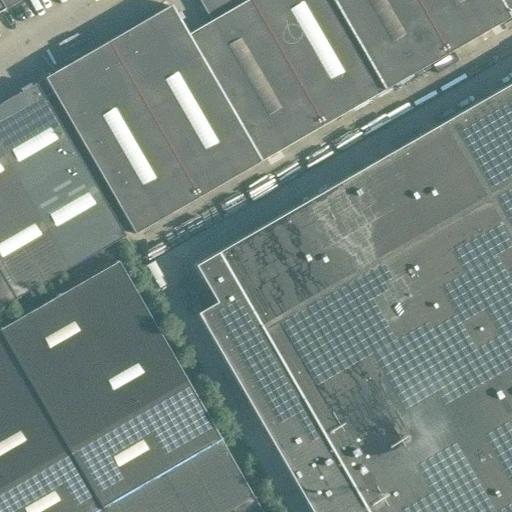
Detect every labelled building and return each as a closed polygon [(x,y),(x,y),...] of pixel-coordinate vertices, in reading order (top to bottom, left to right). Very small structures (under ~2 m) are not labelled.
[(0,0),(0,12),(21,0),(0,0)] [(189,35),(263,162),(324,126),(250,0),(199,0),(212,21),(189,35)] [(250,0),(324,126),(386,90),(333,0),(250,0)] [(333,0),(386,90),(448,55),(415,0),(333,0)] [(415,0),(448,55),(509,19),(498,0),(415,0)] [(511,0),(498,0),(509,19),(511,17),(511,0)] [(172,5),(109,42),(200,199),(263,162),(189,35),(172,5)] [(200,199),(109,42),(46,78),(56,96),(138,235),(200,199)] [(511,511),(511,83),(219,252),(196,266),(217,303),(198,314),(312,511),(511,511)] [(36,84),(0,104),(0,148),(70,271),(127,239),(46,101),(36,84)] [(0,278),(14,303),(70,271),(0,148),(0,278)] [(259,511),(118,265),(0,331),(0,511),(259,511)] [(0,310),(14,303),(0,278),(0,310)]
